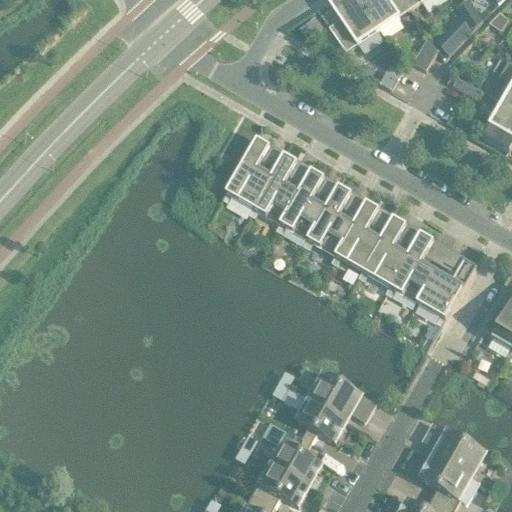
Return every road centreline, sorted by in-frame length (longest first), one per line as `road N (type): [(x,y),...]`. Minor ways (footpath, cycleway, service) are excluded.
road 1 (residential): [(234,88),(504,241)]
road 2 (residential): [(504,241),(354,511)]
road 3 (tertiary): [(0,201),(160,36)]
